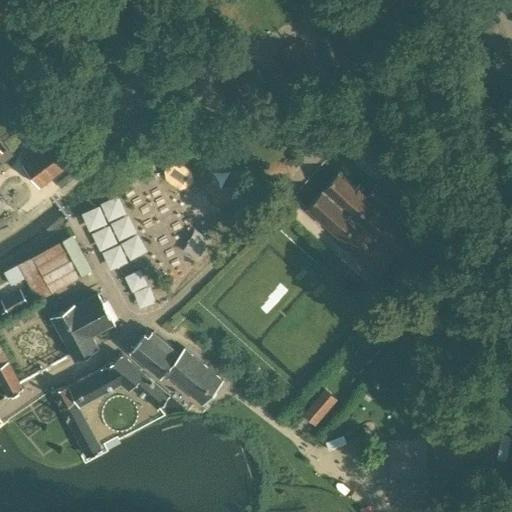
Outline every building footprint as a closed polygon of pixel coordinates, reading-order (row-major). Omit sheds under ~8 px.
[(350,21),(358,41),(386,31),(378,11),(350,21)] [(315,36),(327,68),(348,59),(337,27),(315,36)] [(300,41),(275,52),(285,75),(310,63),(300,41)] [(256,88),(263,86),(255,67),(249,69),(247,63),(218,73),(229,107),(259,96),(256,88)] [(155,103),(132,102),(132,126),(154,127),(155,103)] [(73,161),(55,138),(21,163),(28,173),(38,187),(73,161)] [(338,172),(304,209),(340,242),(339,246),(344,251),(349,250),(376,274),(377,272),(390,283),(406,265),(393,254),(410,236),(391,219),(365,196),(338,172)] [(378,183),(365,196),(391,219),(402,205),(378,183)] [(126,258),(144,252),(124,193),(106,198),(126,258)] [(105,268),(123,262),(104,204),(86,210),(105,268)] [(37,299),(80,275),(61,240),(4,272),(11,284),(25,277),(37,299)] [(511,280),(493,279),(484,357),(511,360),(511,280)] [(0,298),(0,299),(9,315),(28,304),(19,288),(0,298)] [(49,317),(69,355),(72,361),(99,347),(92,336),(115,323),(98,292),(74,304),(74,303),(49,317)] [(182,325),(175,334),(181,340),(189,331),(182,325)] [(164,374),(177,385),(201,405),(222,380),(183,347),(178,353),(151,330),(147,335),(144,332),(131,347),(128,351),(159,379),(164,374)] [(73,383),(67,385),(79,407),(85,405),(120,386),(128,391),(131,387),(156,408),(169,394),(121,354),(100,368),(73,383)] [(7,360),(0,364),(0,385),(6,396),(22,387),(7,360)] [(403,383),(404,398),(413,397),(413,394),(412,383),(404,383),(403,383)] [(86,420),(79,407),(67,385),(50,390),(85,458),(101,449),(86,420)] [(323,389),(302,414),(315,425),(336,400),(323,389)]
